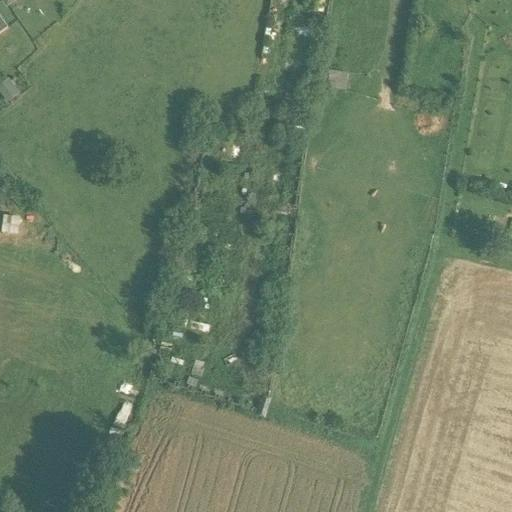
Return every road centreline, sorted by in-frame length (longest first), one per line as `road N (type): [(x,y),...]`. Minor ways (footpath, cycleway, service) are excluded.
road 1 (track): [(368,511),(441,252)]
road 2 (track): [(476,29),(441,252)]
